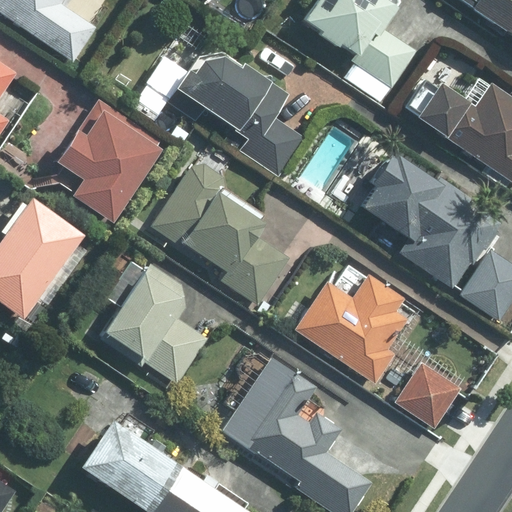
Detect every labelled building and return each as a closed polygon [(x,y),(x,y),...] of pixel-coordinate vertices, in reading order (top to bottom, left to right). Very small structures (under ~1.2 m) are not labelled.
[(54,0),(0,0),(0,14),(66,59),(89,24),(89,23),(55,0),(54,0)] [(385,86),(409,48),(373,24),(386,3),(381,0),(299,0),(290,14),(308,26),(306,29),(325,42),(328,39),(347,51),(343,57),(385,86)] [(511,0),(464,0),(463,3),(462,5),(511,37),(511,0)] [(243,135),(235,147),(273,173),(297,136),(263,114),(279,91),(231,59),(228,64),(209,52),(190,56),(181,69),(176,67),(164,84),(169,87),(161,98),(188,116),(196,104),(243,135)] [(429,80),(407,113),(511,183),(511,182),(511,100),(482,81),(466,104),(429,80)] [(61,189),(100,214),(150,137),(91,98),(70,131),(64,127),(44,157),(54,163),(50,170),(51,179),(63,187),(61,189)] [(400,235),(391,248),(443,283),(461,257),(465,259),(475,243),(478,246),(489,230),(485,227),(492,217),(429,175),(427,180),(385,151),(381,156),(376,152),(359,178),(364,182),(351,202),(400,235)] [(217,270),(213,276),(251,301),(281,256),(244,231),(251,220),(211,193),(217,183),(216,174),(196,161),(183,164),(145,221),(217,270)] [(0,218),(0,305),(9,312),(67,231),(17,195),(0,218)] [(511,266),(483,248),(455,291),(492,316),(511,285),(511,266)] [(131,271),(93,327),(170,379),(198,337),(169,318),(176,307),(171,284),(142,264),(135,273),(131,271)] [(318,280),(287,326),(367,379),(385,351),(378,347),(398,316),(386,308),(394,296),(359,273),(343,297),(318,280)] [(262,355),(214,426),(295,480),(291,486),(329,511),(340,511),(362,480),(316,450),(332,426),(308,410),(300,421),(286,412),(305,384),(262,355)] [(389,399),(427,424),(452,386),(414,361),(389,399)] [(67,463),(137,509),(166,463),(97,418),(67,463)] [(166,463),(137,509),(141,511),(233,511),(236,509),(166,463)] [(15,488),(0,478),(0,511),(7,511),(1,508),(15,488)] [(104,511),(90,503),(84,511),(104,511)]
